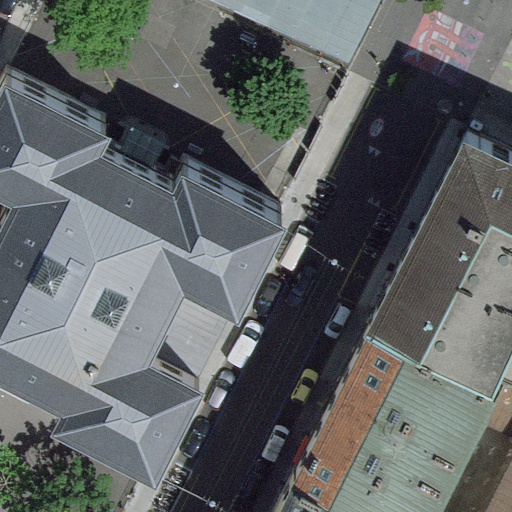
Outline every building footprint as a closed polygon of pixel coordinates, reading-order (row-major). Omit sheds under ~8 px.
[(381,0),(222,0),(353,61),(371,23),(381,0)] [(107,115),(11,66),(0,86),(0,172),(18,181),(1,216),(0,217),(0,356),(24,369),(67,390),(59,407),(157,456),(283,203),(186,154),(177,172),(99,132),(107,115)] [(511,141),(466,120),(423,204),(368,312),(494,369),(511,329),(511,141)] [(494,369),(368,312),(335,380),(293,462),(395,511),(426,511),(473,416),(494,369)] [(511,329),(494,369),(511,377),(511,329)] [(511,377),(494,369),(473,416),(511,433),(511,377)] [(511,511),(511,461),(485,511),(511,511)] [(395,511),(293,462),(268,511),(395,511)]
